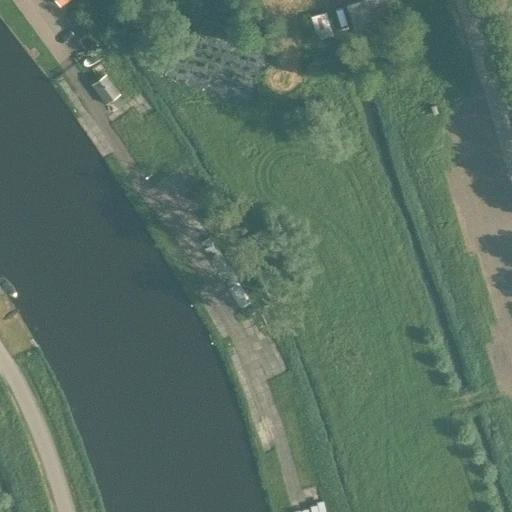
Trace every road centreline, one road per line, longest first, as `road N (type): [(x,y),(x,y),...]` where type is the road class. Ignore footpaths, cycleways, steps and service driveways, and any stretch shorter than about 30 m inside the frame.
road 1 (tertiary): [(64,511),(0,356)]
road 2 (tertiary): [(511,157),(465,0)]
